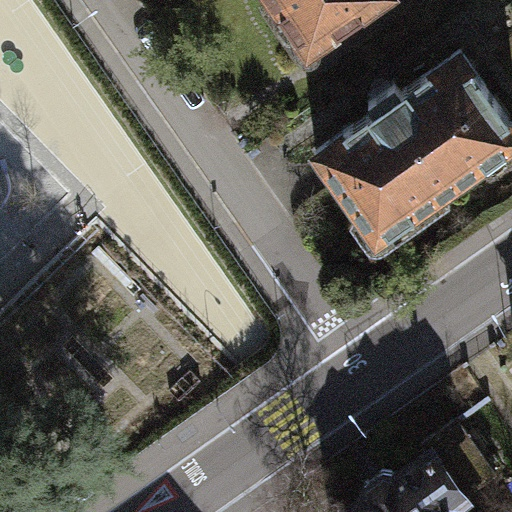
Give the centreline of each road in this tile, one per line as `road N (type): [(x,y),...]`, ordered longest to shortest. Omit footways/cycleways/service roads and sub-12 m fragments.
road 1 (residential): [(367,368),(110,0)]
road 2 (secondary): [(367,368),(183,495)]
road 3 (secondary): [(511,267),(367,368)]
